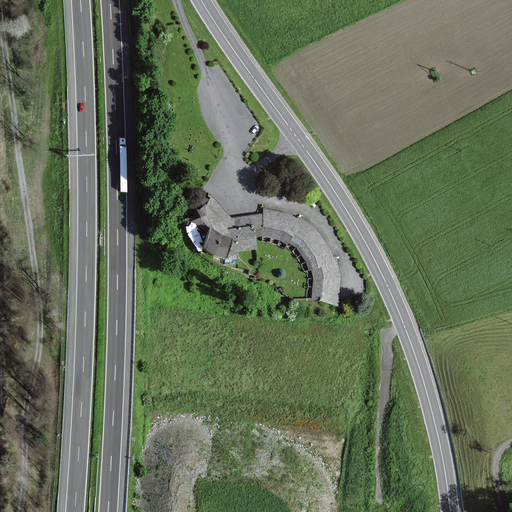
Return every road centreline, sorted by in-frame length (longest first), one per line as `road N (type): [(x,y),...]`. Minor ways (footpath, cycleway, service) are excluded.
road 1 (primary): [(201,0),(376,262),(418,362),(450,511)]
road 2 (motorway): [(80,0),(85,291),(74,511)]
road 3 (motorway): [(108,511),(117,280),(109,0)]
road 4 (track): [(0,12),(42,343),(22,511)]
